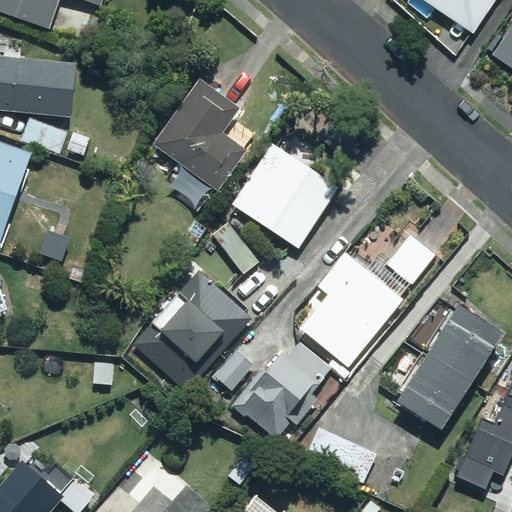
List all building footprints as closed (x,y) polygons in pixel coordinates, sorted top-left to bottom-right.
[(0,0),(0,14),(51,32),(62,0),(78,0),(103,8),(105,0),(0,0)] [(452,0),(480,18),(491,1),(496,4),(498,0),(452,0)] [(511,27),(494,54),(511,67),(511,27)] [(78,65),(0,57),(0,112),(73,120),(78,65)] [(201,83),(154,147),(220,194),(249,153),(224,135),(242,112),(201,83)] [(31,119),(23,142),(61,156),(69,133),(31,119)] [(91,139),(74,134),(69,152),(85,157),(91,139)] [(272,144),(232,205),(300,249),(339,188),(272,144)] [(33,156),(0,145),(0,247),(1,248),(33,156)] [(228,222),(212,234),(244,275),(260,263),(228,222)] [(411,235),(387,265),(413,285),(437,255),(411,235)] [(404,300),(345,253),(318,287),(329,295),(302,329),(350,367),(404,300)] [(199,271),(135,345),(190,392),(254,318),(199,271)] [(503,334),(458,306),(397,403),(442,431),(503,334)] [(263,368),(232,406),(245,417),(247,415),(277,439),(287,426),(292,431),(318,399),(311,394),(332,368),(300,342),(288,357),(282,352),(267,371),(263,368)] [(237,351),(215,377),(233,392),(255,366),(237,351)] [(117,365),(93,364),(92,385),(116,386),(117,365)] [(511,494),(505,511),(507,511),(511,511),(511,380),(493,424),(483,418),(477,434),(487,438),(479,457),(467,452),(456,476),(486,489),(494,473),(507,479),(509,472),(511,473),(511,494)] [(377,454),(319,427),(306,456),(364,483),(377,454)] [(0,511),(51,511),(65,497),(17,456),(0,475),(0,511)]
